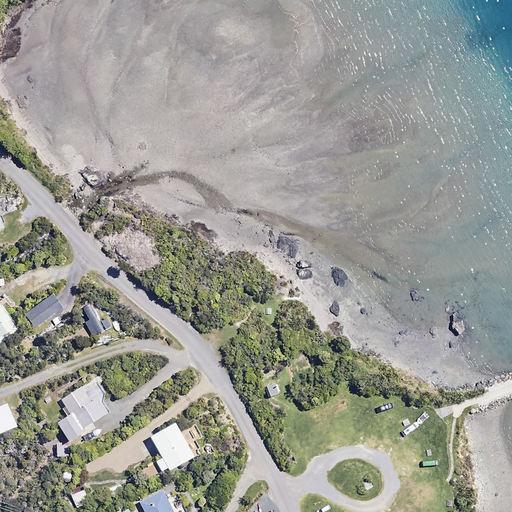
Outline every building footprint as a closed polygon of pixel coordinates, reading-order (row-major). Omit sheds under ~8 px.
[(61,307),(51,293),(24,314),(34,328),(61,307)] [(77,307),(97,335),(110,326),(104,317),(98,321),(85,302),(77,307)] [(0,343),(18,330),(0,306),(0,343)] [(106,396),(96,381),(89,385),(87,381),(57,400),(67,416),(57,422),(68,440),(84,430),(82,428),(106,412),(99,401),(106,396)] [(278,393),(274,383),(263,387),(267,397),(278,393)] [(7,402),(0,405),(0,434),(2,434),(0,429),(0,428),(6,426),(8,431),(17,427),(7,402)] [(174,422),(149,436),(161,458),(155,461),(162,473),(192,456),(174,422)] [(91,505),(83,485),(68,491),(76,511),(91,505)] [(124,498),(121,485),(106,488),(110,502),(124,498)] [(172,511),(162,490),(139,501),(144,511),(172,511)]
